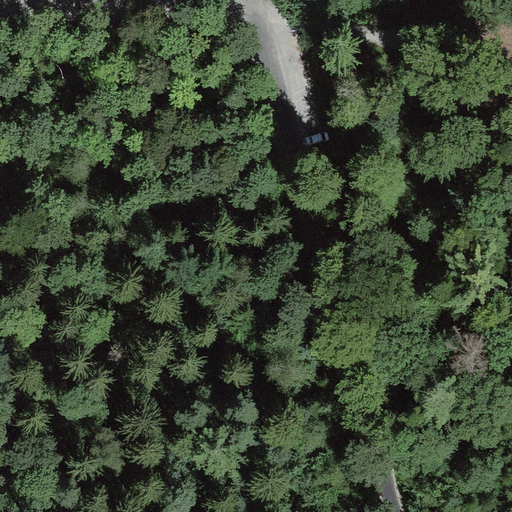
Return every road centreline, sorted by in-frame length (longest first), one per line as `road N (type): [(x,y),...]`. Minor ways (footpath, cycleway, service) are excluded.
road 1 (unclassified): [(412,511),(242,5)]
road 2 (track): [(511,70),(242,5)]
road 3 (unclassified): [(242,5),(0,5)]
